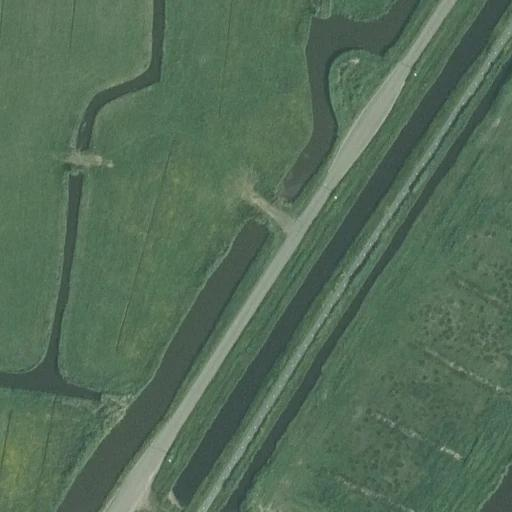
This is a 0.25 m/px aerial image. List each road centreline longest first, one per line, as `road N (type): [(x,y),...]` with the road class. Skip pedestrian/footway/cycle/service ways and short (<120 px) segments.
road 1 (unclassified): [(123,511),(448,0)]
road 2 (track): [(212,148),(239,185),(299,230)]
